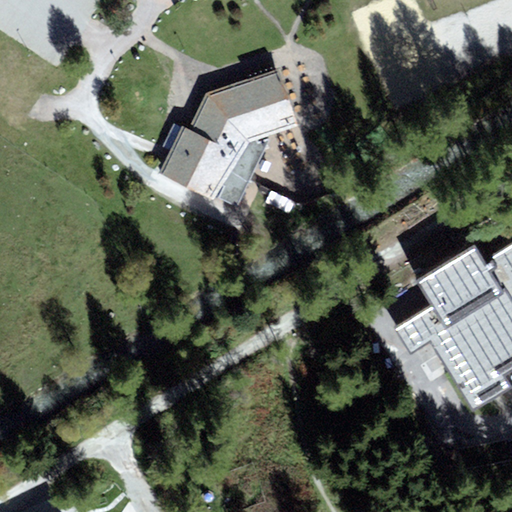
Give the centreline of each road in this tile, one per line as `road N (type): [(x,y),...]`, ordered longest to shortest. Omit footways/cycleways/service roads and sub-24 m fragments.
road 1 (track): [(0,505),(285,321)]
road 2 (unknown): [(285,321),(303,444),(332,511)]
